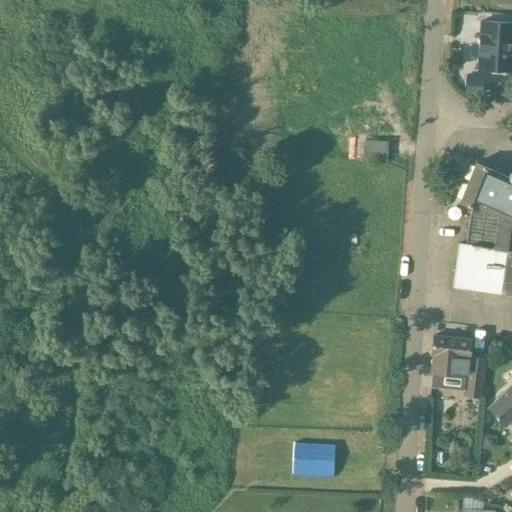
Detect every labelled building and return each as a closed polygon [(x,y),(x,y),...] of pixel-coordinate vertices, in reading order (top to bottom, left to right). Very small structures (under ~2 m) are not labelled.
[(511,22),(482,21),(481,34),(480,34),(479,51),(480,52),(479,69),(511,70),(511,22)] [(467,76),(466,93),(482,94),(483,77),(467,76)] [(395,135),(372,135),(372,158),(395,158),(395,135)] [(461,243),(454,288),(511,296),(511,179),(476,164),(462,203),(474,208),(467,243),(461,243)] [(470,339),(434,335),(431,371),(466,374),(464,396),(482,397),(486,359),(469,357),(470,339)] [(511,385),(488,408),(505,426),(511,421),(511,422),(511,385)]
